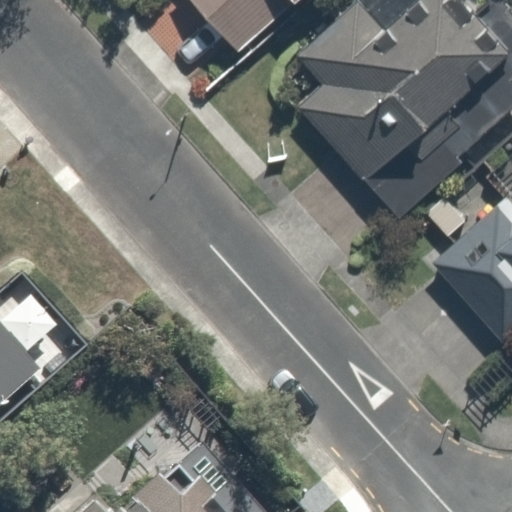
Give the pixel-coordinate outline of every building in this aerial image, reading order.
[(274,0),(186,0),(225,44),(274,0)] [(511,26),(487,0),(324,0),(279,42),(314,79),(292,99),(387,202),(472,124),(452,102),(511,47),(511,26)] [(511,201),(505,208),(488,188),(422,245),(500,336),(511,325),(511,201)] [(0,437),(59,384),(0,318),(0,437)] [(72,511),(273,511),(213,446),(140,511),(134,511),(107,481),(72,511)]
